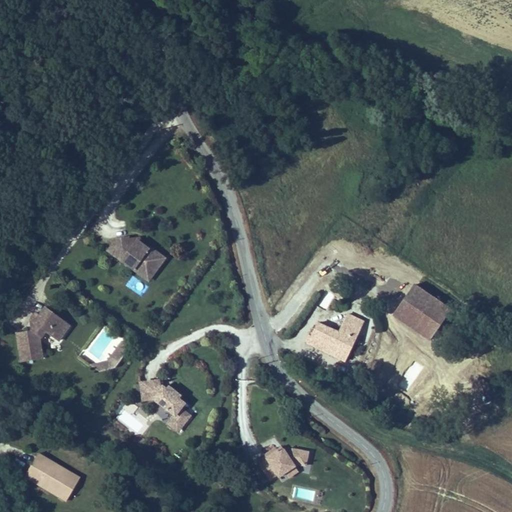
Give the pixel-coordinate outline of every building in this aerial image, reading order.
[(155,261),(159,256),(151,250),(149,252),(142,246),(140,248),(138,247),(137,242),(130,243),(130,241),(117,244),(110,254),(135,273),(139,268),(146,273),(143,276),(152,282),(159,272),(156,270),(155,261)] [(159,272),(167,262),(159,256),(155,261),(156,270),(159,272)] [(143,276),(146,273),(139,268),(135,273),(150,284),(152,282),(143,276)] [(421,328),(439,297),(415,283),(397,314),(421,328)] [(435,336),(453,305),(439,297),(421,328),(435,336)] [(72,328),(48,310),(42,318),(39,315),(33,324),(38,327),(34,334),(19,336),(24,365),(42,362),(41,352),(44,352),(43,343),(48,335),(61,344),(72,328)] [(347,360),(366,323),(351,316),(342,333),(321,323),(311,342),(324,348),(347,360)] [(120,340),(107,363),(116,368),(129,345),(120,340)] [(138,381),(141,402),(158,400),(163,433),(186,430),(180,384),(161,387),(160,378),(138,381)] [(22,417),(12,413),(5,432),(14,436),(22,417)] [(305,467),(307,453),(267,445),(261,474),(294,481),(297,465),(305,467)] [(78,471),(50,454),(37,477),(55,488),(56,486),(61,489),(60,491),(78,502),(89,484),(75,476),(78,471)] [(92,480),(78,471),(75,476),(89,484),(92,480)]
